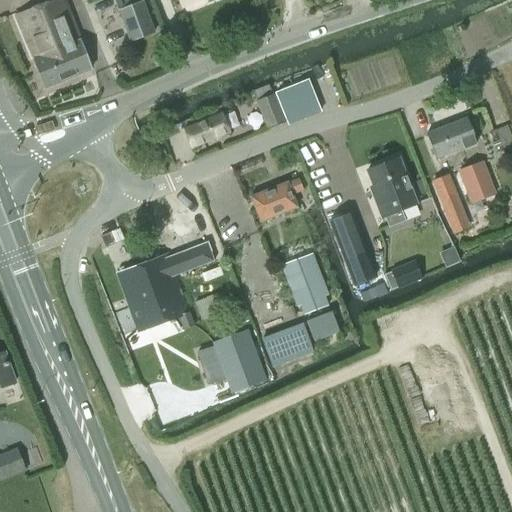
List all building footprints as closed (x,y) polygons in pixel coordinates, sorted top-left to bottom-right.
[(56,0),(36,0),(39,8),(57,53),(58,52),(59,57),(65,55),(66,58),(71,56),(79,77),(91,72),(62,0),(59,0),(57,1),(56,0)] [(113,0),(129,42),(154,33),(141,0),(113,0)] [(181,0),(185,10),(212,0),(181,0)] [(39,8),(16,17),(45,90),(79,77),(71,56),(66,58),(65,55),(59,57),(58,52),(57,53),(39,8)] [(288,126),(320,113),(308,82),(275,95),(288,126)] [(267,130),(282,123),(272,97),(256,103),(267,130)] [(190,149),(228,133),(220,114),(182,130),(190,149)] [(436,160),(476,145),(466,119),(427,134),(436,160)] [(401,210),(416,205),(398,159),(366,171),(378,200),(374,201),(381,218),(384,217),(388,228),(405,222),(401,210)] [(483,163),(458,172),(470,203),(495,194),(483,163)] [(286,184),(249,198),(259,223),(295,208),(290,196),(302,191),(297,180),(286,184)] [(452,185),(437,191),(451,226),(455,235),(462,232),(459,223),(466,220),(452,185)] [(421,186),(417,187),(422,200),(426,198),(421,186)] [(351,213),(329,222),(345,262),(346,262),(354,285),(372,278),(375,277),(366,254),(351,213)] [(180,250),(199,242),(190,221),(170,229),(180,250)] [(119,231),(114,234),(114,238),(117,244),(124,241),(119,231)] [(134,268),(141,288),(153,284),(174,276),(166,256),(134,268)] [(303,316),(327,307),(323,298),(327,296),(311,256),(280,268),(296,308),(300,306),(303,316)] [(414,263),(391,272),(398,288),(407,284),(420,279),(414,263)] [(139,289),(141,288),(134,268),(116,274),(128,308),(144,302),(139,289)] [(161,287),(172,319),(178,317),(183,330),(192,326),(174,276),(153,284),(155,289),(161,287)] [(144,302),(128,308),(137,332),(172,319),(161,287),(155,289),(153,284),(141,288),(139,289),(144,302)] [(375,287),(360,293),(364,303),(379,296),(375,287)] [(202,301),(196,303),(201,315),(206,313),(207,317),(223,311),(215,288),(199,293),(202,301)] [(314,341),(337,333),(330,314),(307,323),(314,341)] [(272,368),(312,353),(302,325),(262,340),(272,368)] [(223,381),(244,374),(234,342),(213,348),(223,381)] [(0,390),(15,385),(3,354),(0,355),(0,390)] [(0,455),(0,481),(23,472),(14,450),(0,455)]
